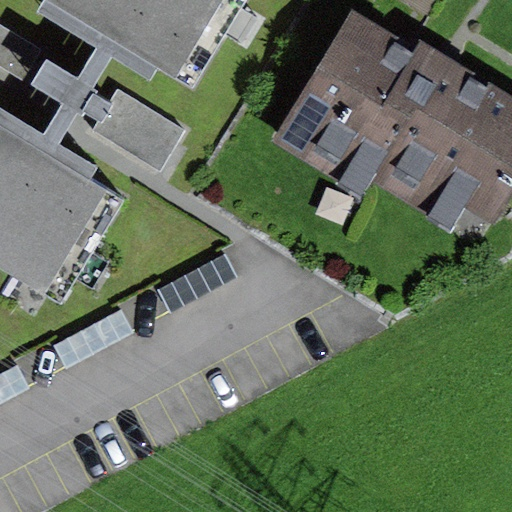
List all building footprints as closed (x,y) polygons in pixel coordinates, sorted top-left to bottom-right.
[(228,0),(38,0),(43,3),(157,72),(175,86),(228,0)] [(399,0),(427,17),(438,0),(399,0)] [(157,72),(43,3),(38,12),(97,48),(78,80),(47,61),(32,85),(64,105),(45,136),(0,108),(0,129),(87,183),(99,165),(62,142),(112,61),(149,84),(157,72)] [(416,51),(351,11),(268,147),(362,204),(373,186),(449,233),(464,208),(498,229),(511,206),(511,98),(445,57),(421,43),(416,51)] [(0,27),(0,69),(22,84),(41,53),(0,27)] [(186,132),(119,91),(93,134),(160,175),(186,132)] [(0,129),(0,274),(46,303),(109,199),(87,183),(0,129)] [(226,258),(158,293),(169,315),(237,279),(226,258)] [(123,314),(56,348),(67,371),(135,337),(123,314)] [(18,367),(0,376),(0,404),(30,389),(18,367)]
